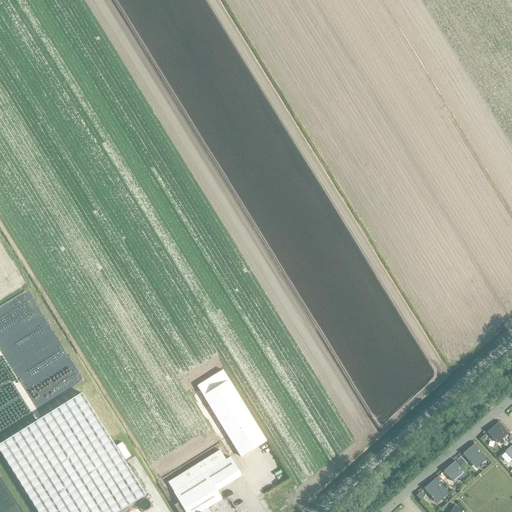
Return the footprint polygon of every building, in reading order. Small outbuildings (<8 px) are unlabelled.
[(222,370),(197,386),(240,457),(255,447),(266,441),(222,370)] [(0,442),(0,451),(37,511),(117,511),(145,495),(81,392),(0,442)] [(499,443),(511,433),(501,422),(489,432),(499,443)] [(488,457),(486,455),(476,443),(464,454),(477,468),(488,457)] [(217,451),(168,482),(180,502),(174,505),(178,511),(200,511),(207,508),(221,499),(215,489),(240,473),(230,456),(223,461),(217,451)] [(456,461),(445,471),(449,475),(455,482),(459,478),(460,479),(462,477),(465,480),(470,476),(466,472),(465,470),(456,461)] [(436,478),(425,488),(435,500),(438,503),(449,492),(446,489),(440,482),(436,478)]
